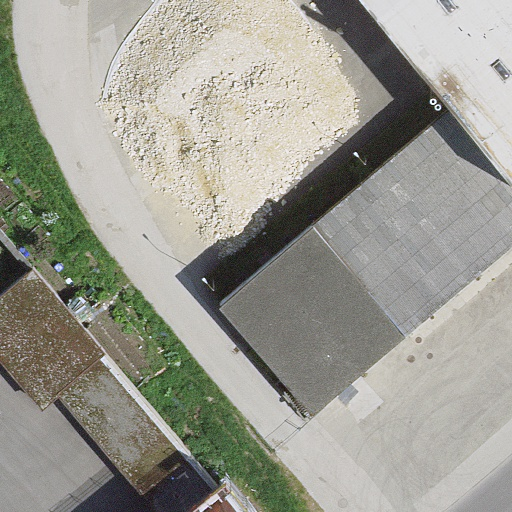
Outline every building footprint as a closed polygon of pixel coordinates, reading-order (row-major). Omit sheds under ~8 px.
[(511,0),(370,0),(452,100),(511,173),(511,0)] [(511,173),(452,100),(316,214),(399,311),(511,213),(511,173)] [(303,393),(399,311),(316,214),(220,295),(303,393)] [(32,263),(0,289),(0,350),(41,399),(103,346),(32,263)] [(251,511),(223,479),(183,511),(251,511)]
